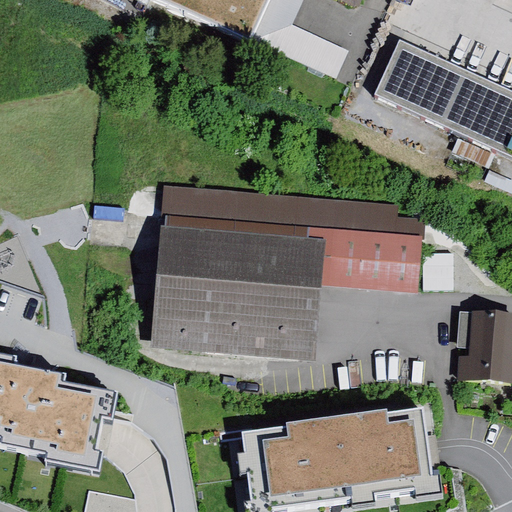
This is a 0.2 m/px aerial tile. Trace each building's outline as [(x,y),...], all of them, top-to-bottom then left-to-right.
[(273,0),(150,0),(147,7),(249,51),(252,45),(273,0)] [(304,0),(273,0),(252,45),(335,83),(350,52),(293,26),(304,0)] [(363,0),(337,0),(359,10),(363,0)] [(511,90),(400,41),(376,96),(511,160),(511,90)] [(325,241),(162,227),(151,349),(314,363),(325,241)] [(325,288),(418,294),(422,237),(329,231),(325,288)] [(511,316),(472,313),(468,360),(457,359),(455,381),(511,385),(511,316)] [(25,360),(0,355),(0,455),(41,463),(40,472),(104,484),(110,455),(102,453),(105,440),(106,432),(117,434),(124,395),(71,385),(72,379),(23,369),(25,360)] [(430,409),(242,436),(245,455),(237,456),(240,477),(249,476),(253,505),(244,506),(245,511),(326,511),(443,496),(430,409)] [(90,494),(86,511),(137,511),(136,503),(90,494)]
